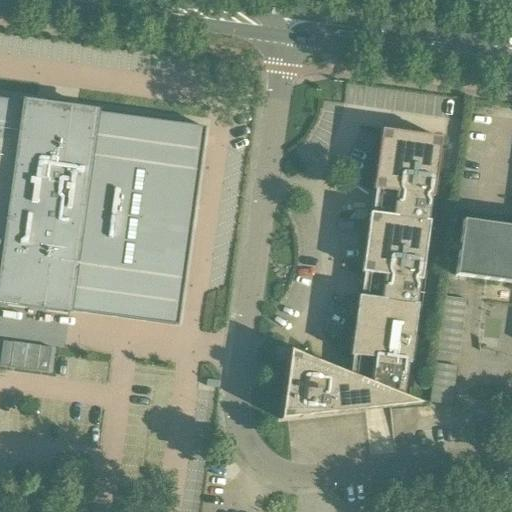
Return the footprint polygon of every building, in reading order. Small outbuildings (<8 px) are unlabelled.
[(0,302),(177,327),(205,128),(0,100),(0,302)] [(377,191),(374,214),(428,222),(431,198),(432,198),(440,139),(381,131),(373,190),(377,191)] [(428,222),(374,214),(369,214),(361,273),(366,274),(362,297),(358,297),(416,305),(419,281),(421,282),(429,222),(428,222)] [(511,228),(482,224),(462,221),(454,276),(474,279),(511,284),(511,228)] [(416,305),(358,297),(350,356),(354,357),(351,377),(351,378),(381,390),(382,386),(404,389),(408,365),(409,365),(417,305),(416,305)] [(49,361),(51,348),(40,347),(38,359),(49,361)] [(403,398),(404,389),(382,386),(381,390),(351,378),(351,377),(290,352),(280,420),(420,405),(403,398)] [(434,365),(429,403),(451,406),(456,368),(434,365)]
